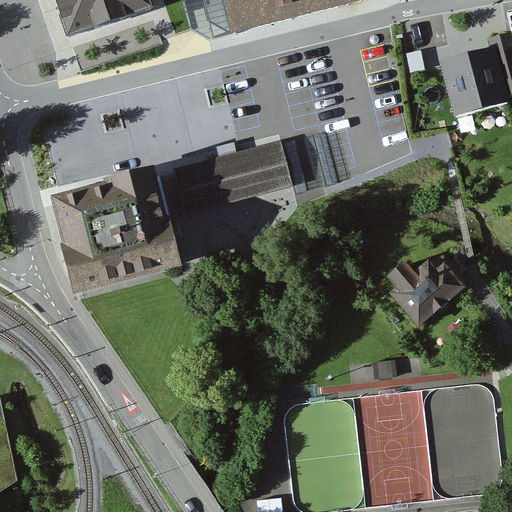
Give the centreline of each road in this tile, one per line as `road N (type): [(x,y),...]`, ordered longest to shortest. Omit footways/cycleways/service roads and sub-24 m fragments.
road 1 (residential): [(0,106),(460,0)]
road 2 (residential): [(39,283),(195,511)]
road 3 (residential): [(0,119),(39,283)]
